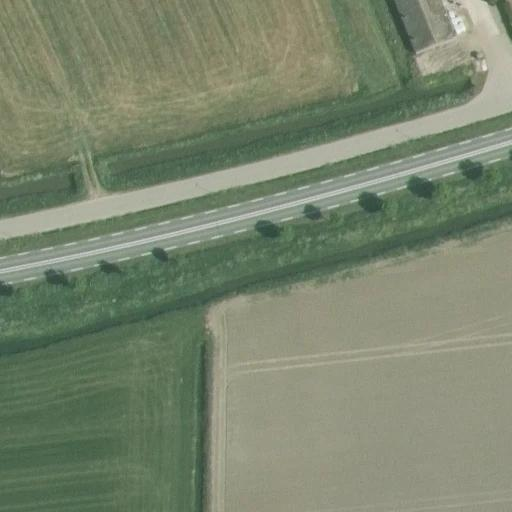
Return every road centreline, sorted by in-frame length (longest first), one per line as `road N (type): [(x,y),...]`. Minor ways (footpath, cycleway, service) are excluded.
road 1 (primary): [(0,274),(200,232),(511,140)]
road 2 (unclassified): [(0,231),(117,211),(511,102)]
